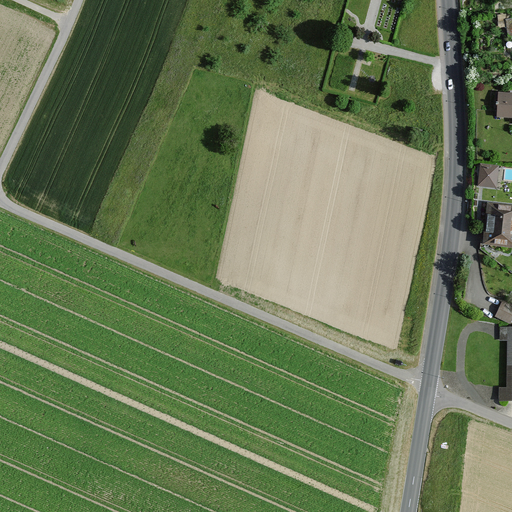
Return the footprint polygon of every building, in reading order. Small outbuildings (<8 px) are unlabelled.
[(511,94),(499,93),(497,119),(511,119),(511,94)] [(499,167),(480,165),(478,187),(497,189),(499,167)] [(511,206),(487,204),(483,246),(511,249),(511,206)] [(511,304),(504,300),(496,317),(510,324),(511,318),(511,304)] [(511,327),(500,328),(500,343),(508,343),(508,390),(501,390),(501,403),(511,402),(511,327)]
